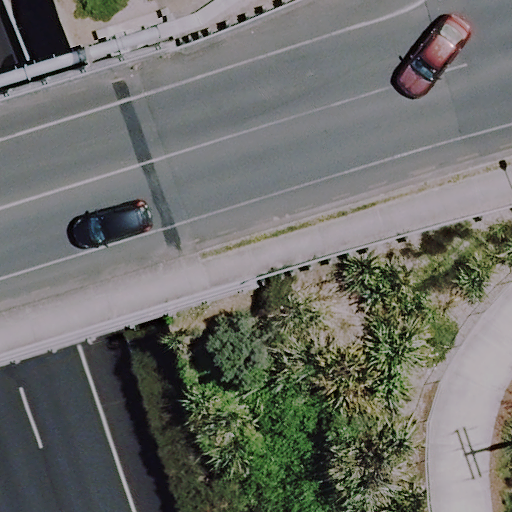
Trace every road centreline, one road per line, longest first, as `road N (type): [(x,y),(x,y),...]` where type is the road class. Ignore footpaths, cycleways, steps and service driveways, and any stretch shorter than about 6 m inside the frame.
road 1 (tertiary): [(511,56),(0,208)]
road 2 (primary): [(0,333),(70,511)]
